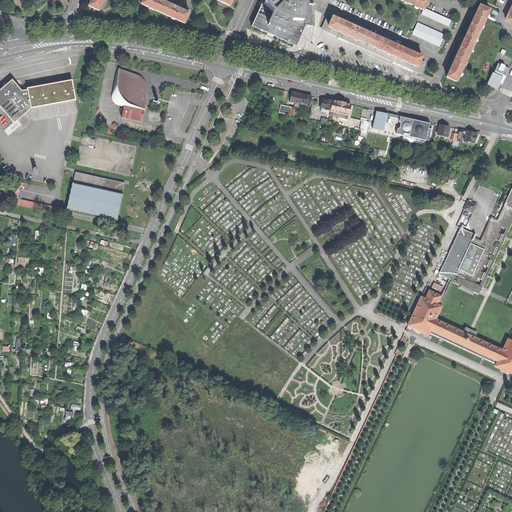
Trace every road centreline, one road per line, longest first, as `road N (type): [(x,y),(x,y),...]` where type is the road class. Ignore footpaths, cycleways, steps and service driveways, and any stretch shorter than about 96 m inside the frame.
road 1 (unclassified): [(222,65),(90,373),(90,421),(120,511)]
road 2 (residential): [(500,106),(230,41)]
road 3 (secondary): [(222,65),(492,124)]
road 4 (residential): [(230,41),(72,19)]
road 5 (secondary): [(69,41),(222,65)]
